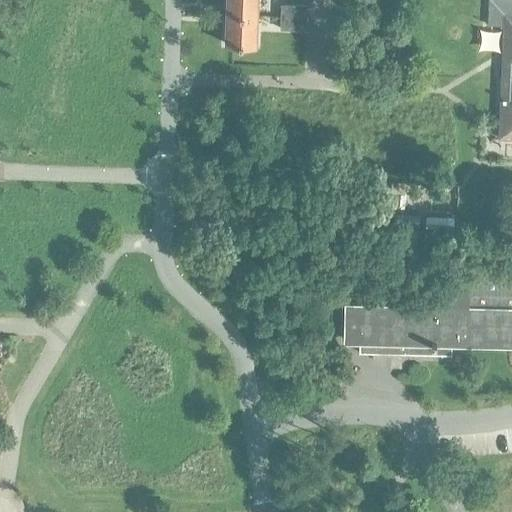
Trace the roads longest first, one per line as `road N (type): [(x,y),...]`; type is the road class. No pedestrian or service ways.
road 1 (unknown): [(162,248),(110,255),(26,404),(12,473)]
road 2 (residential): [(255,418),(244,353),(164,261),(165,176)]
road 3 (residential): [(255,418),(359,412),(423,423),(511,416)]
road 4 (residential): [(165,176),(0,169)]
road 5 (residential): [(168,80),(318,83)]
